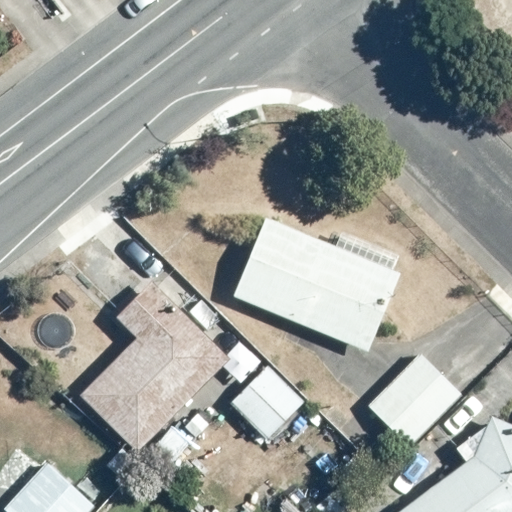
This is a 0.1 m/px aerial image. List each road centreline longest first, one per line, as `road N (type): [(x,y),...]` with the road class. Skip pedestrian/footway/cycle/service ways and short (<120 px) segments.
road 1 (tertiary): [(244,0),(0,183)]
road 2 (residential): [(309,0),(511,212)]
